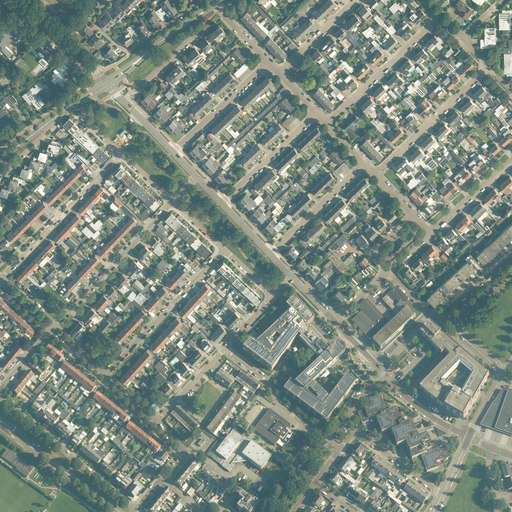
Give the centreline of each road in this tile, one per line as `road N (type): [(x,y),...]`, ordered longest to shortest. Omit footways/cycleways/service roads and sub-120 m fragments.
road 1 (tertiary): [(469,437),(498,374),(460,334),(458,320),(511,270)]
road 2 (residential): [(469,437),(404,396),(333,321)]
road 3 (residential): [(0,280),(120,152)]
road 4 (residential): [(172,201),(51,328)]
road 5 (residential): [(103,376),(224,249)]
road 6 (residential): [(135,509),(0,399)]
road 7 (residential): [(387,269),(436,320),(511,256)]
road 8 (residential): [(201,0),(130,50),(89,17),(92,0)]
road 9 (residential): [(326,123),(439,15)]
road 10 (residential): [(374,174),(487,66)]
road 11 (residential): [(225,349),(267,382),(275,402),(339,450)]
road 12 (tertiary): [(119,511),(0,421)]
road 13 (residential): [(220,202),(316,112)]
road 14 (residential): [(269,253),(364,163)]
road 15 (residential): [(172,151),(267,62)]
road 16 (unclassified): [(98,75),(35,18),(0,1)]
